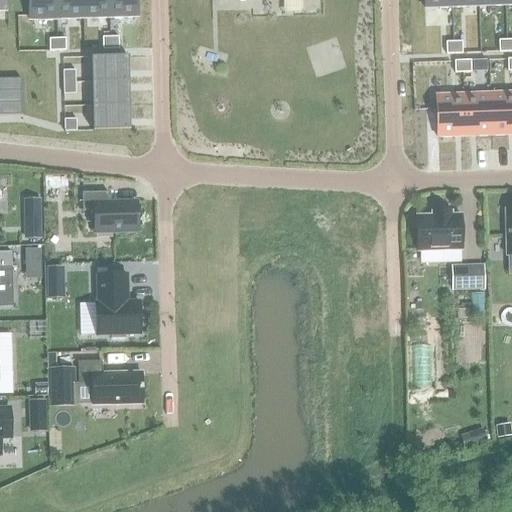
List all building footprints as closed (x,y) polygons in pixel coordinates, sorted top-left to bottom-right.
[(57,0),(29,0),(30,20),(58,20),(57,0)] [(83,0),(57,0),(58,20),(84,19),(83,0)] [(109,0),(83,0),(84,19),(110,18),(109,0)] [(137,0),(109,0),(110,18),(138,18),(137,0)] [(452,9),(451,0),(423,0),(424,10),(452,9)] [(478,8),(477,0),(451,0),(452,9),(478,8)] [(504,8),(504,0),(477,0),(478,8),(504,8)] [(109,38),(101,38),(102,51),(110,50),(109,38)] [(118,38),(109,38),(110,50),(118,50),(118,38)] [(65,39),(57,40),(57,52),(65,52),(65,39)] [(57,40),(49,40),(49,52),(57,52),(57,40)] [(506,41),(498,41),(498,53),(506,53),(506,41)] [(461,42),(453,43),(454,55),(462,55),(461,42)] [(453,43),(445,43),(445,55),(454,55),(453,43)] [(126,61),(93,62),(94,86),(127,85),(126,61)] [(462,61),(453,62),(454,74),(462,74),(462,61)] [(470,61),(462,61),(462,74),(470,73),(470,61)] [(74,76),(63,76),(64,87),(75,87),(74,76)] [(20,80),(0,80),(0,116),(21,116),(20,80)] [(127,85),(94,86),(94,110),(127,109),(127,85)] [(75,87),(64,87),(64,98),(75,98),(75,87)] [(511,137),(511,94),(489,95),(490,138),(511,137)] [(490,138),(489,95),(463,96),(464,138),(490,138)] [(464,138),(463,96),(435,97),(436,139),(464,138)] [(127,109),(94,110),(95,135),(128,134),(127,109)] [(76,124),(65,125),(65,136),(76,135),(76,124)] [(136,204),(108,205),(107,193),(81,194),(82,212),(93,211),(94,233),(137,231),(136,204)] [(456,216),(446,216),(446,212),(428,213),(428,217),(411,217),(412,252),(457,251),(456,216)] [(40,217),(23,217),(23,240),(41,240),(40,217)] [(25,263),(40,263),(40,250),(24,250),(25,263)] [(0,307),(10,307),(9,269),(16,269),(16,268),(11,268),(10,253),(0,253),(0,307)] [(46,291),(63,291),(63,268),(46,268),(46,291)] [(97,304),(79,304),(79,336),(110,336),(110,339),(124,339),(124,335),(139,335),(138,303),(126,303),(126,275),(96,276),(97,304)] [(482,276),(453,277),(454,294),(482,293),(482,276)] [(484,317),(483,295),(470,295),(471,317),(484,317)] [(0,394),(12,395),(10,335),(0,335),(0,394)] [(92,406),(141,405),(140,373),(101,374),(101,362),(77,363),(78,385),(91,385),(92,406)] [(74,368),(49,369),(50,408),(75,407),(74,368)] [(34,385),(34,396),(46,396),(46,385),(34,385)] [(45,401),(28,402),(28,416),(46,415),(45,401)] [(0,438),(10,438),(9,410),(0,410),(0,438)] [(495,427),(497,439),(511,437),(509,425),(495,427)] [(471,432),(475,446),(486,443),(482,429),(471,432)]
